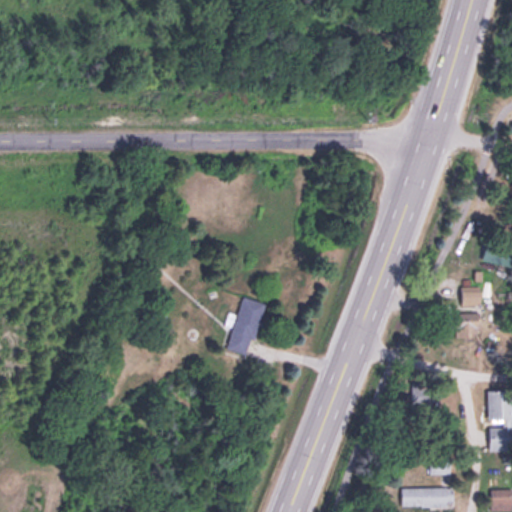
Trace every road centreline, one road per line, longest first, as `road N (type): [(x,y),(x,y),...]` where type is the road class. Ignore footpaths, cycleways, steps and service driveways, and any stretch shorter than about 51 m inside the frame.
road 1 (primary): [(286,511),(427,136),(467,0)]
road 2 (residential): [(0,140),(511,136)]
road 3 (residential): [(349,348),(470,377),(511,375)]
road 4 (residential): [(473,511),(470,377)]
